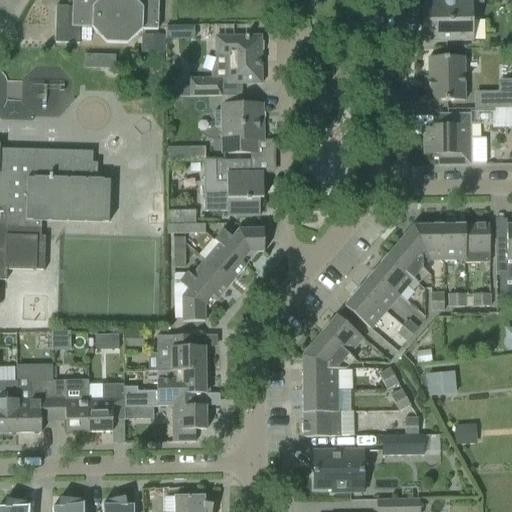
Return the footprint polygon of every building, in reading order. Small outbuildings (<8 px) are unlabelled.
[(157,31),(158,0),(72,0),(72,10),(68,9),(68,8),(56,7),(54,44),(79,45),(80,29),(91,29),(106,44),(127,45),(142,31),(157,31)] [(472,42),(472,2),(423,3),(424,43),(472,42)] [(141,36),(140,53),(163,54),(164,37),(141,36)] [(215,39),(215,57),(227,57),(227,86),(261,85),(261,37),(233,38),(233,39),(215,39)] [(100,70),(112,71),(113,53),(101,52),(100,70)] [(424,86),(425,103),(464,102),(464,58),(443,59),(443,55),(431,55),(431,59),(428,59),(428,86),(424,86)] [(0,115),(47,116),(48,77),(0,75),(0,115)] [(166,87),(166,98),(190,98),(221,98),(221,80),(189,80),(190,87),(166,87)] [(511,110),(511,90),(507,90),(499,101),(499,110),(511,110)] [(216,112),(216,129),(222,129),(222,155),(256,154),(256,142),(262,142),(262,106),(222,106),(222,112),(216,112)] [(424,129),(425,155),(425,156),(439,155),(439,164),(440,164),(440,165),(468,165),(481,165),(481,140),(468,140),(468,118),(467,118),(467,117),(447,118),(446,118),(446,128),(425,128),(425,129),(424,129)] [(0,281),(6,282),(6,271),(43,272),(44,272),(45,238),(41,238),(41,222),(108,224),(110,182),(96,182),(97,164),(0,161),(0,281)] [(227,212),(227,218),(260,217),(259,200),(263,200),(263,174),(250,174),(250,161),(203,162),(204,212),(227,212)] [(168,212),(168,226),(195,226),(195,212),(168,212)] [(205,226),(195,226),(168,226),(168,235),(205,235),(205,226)] [(489,226),(466,227),(466,262),(464,262),(464,264),(489,264),(489,226)] [(511,226),(506,226),(506,240),(495,240),(495,276),(507,275),(507,283),(511,282),(511,226)] [(443,227),(421,227),(422,234),(422,262),(443,262),(443,227)] [(466,227),(443,227),(443,262),(464,262),(466,262),(466,227)] [(264,254),(263,231),(239,231),(232,240),(223,232),(214,241),(245,268),(246,267),(241,263),(249,254),(264,254)] [(422,270),(422,262),(422,234),(407,234),(388,257),(414,280),(422,270)] [(173,270),(184,270),(184,239),(172,238),(173,270)] [(245,268),(214,241),(214,242),(218,245),(204,261),(231,284),(245,268)] [(400,297),(414,280),(388,257),(373,274),(400,297)] [(231,284),(204,261),(191,277),(187,274),(186,274),(217,300),(231,284)] [(217,300),(186,274),(178,284),(187,292),(182,298),(182,323),(205,323),(204,306),(212,297),(217,301),(217,300)] [(385,313),(400,297),(373,274),(359,291),(385,313)] [(371,330),(385,313),(359,291),(344,308),(359,321),(371,330)] [(430,294),(431,312),(443,312),(443,293),(430,294)] [(472,295),(472,308),(490,307),(489,294),(472,295)] [(447,307),(465,307),(465,295),(447,295),(447,307)] [(336,317),(322,334),(348,356),(363,340),(352,330),(336,317)] [(409,321),(402,328),(411,336),(418,329),(409,321)] [(402,328),(396,335),(405,343),(411,336),(402,328)] [(70,332),(51,333),(52,352),(70,352),(70,332)] [(141,332),(123,333),(123,346),(142,346),(141,332)] [(337,370),(348,356),(322,334),(302,358),(302,370),(337,370)] [(119,337),(110,337),(110,351),(119,351),(119,337)] [(157,373),(171,372),(205,372),(205,370),(209,370),(209,358),(205,358),(205,348),(193,348),(193,337),(166,337),(156,337),(157,373)] [(430,351),(415,353),(417,365),(431,363),(430,351)] [(377,383),(381,391),(386,389),(387,391),(398,385),(389,369),(386,371),(375,370),(381,381),(377,383)] [(337,391),(337,370),(302,370),(302,392),(337,391)] [(157,408),(172,408),(195,407),(195,395),(205,395),(205,393),(209,393),(209,380),(205,380),(205,372),(171,372),(171,378),(156,379),(157,408)] [(426,375),(428,397),(456,395),(453,372),(426,375)] [(53,422),(52,382),(40,382),(31,382),(30,377),(16,377),(17,401),(17,435),(41,434),(40,422),(53,422)] [(65,382),(52,382),(53,422),(65,422),(65,434),(89,433),(88,400),(88,383),(65,383),(65,382)] [(102,400),(88,400),(89,433),(112,433),(112,421),(124,421),(124,409),(124,396),(124,385),(102,386),(102,400)] [(390,396),(399,412),(410,406),(401,390),(390,396)] [(337,412),(337,391),(302,392),(303,414),(340,413),(340,412),(337,412)] [(133,398),(124,398),(124,409),(133,409),(133,398)] [(0,434),(17,435),(17,401),(0,401),(0,434)] [(206,407),(195,407),(172,408),(173,444),(195,444),(195,431),(206,431),(206,407)] [(124,409),(124,421),(133,421),(133,409),(124,409)] [(341,438),(340,413),(303,414),(303,438),(341,438)] [(404,419),(404,436),(417,435),(417,418),(404,419)] [(471,425),(454,426),(455,444),(472,443),(471,425)] [(382,437),(382,457),(422,456),(422,436),(382,437)] [(313,452),(314,491),(332,491),(332,494),(363,494),(363,451),(313,452)] [(211,511),(212,506),(211,505),(211,506),(204,505),(204,497),(174,498),(174,511),(211,511)] [(101,506),(101,511),(133,511),(133,506),(126,507),(124,500),(125,500),(125,498),(105,502),(106,503),(107,507),(103,507),(103,506),(101,506)] [(83,511),(83,505),(82,505),(78,506),(78,502),(79,502),(79,501),(59,499),(59,501),(60,501),(59,508),(52,508),(52,511),(83,511)] [(28,511),(29,507),(28,507),(28,508),(24,508),(24,505),(25,505),(25,504),(6,500),(6,502),(5,508),(0,508),(0,511),(28,511)] [(376,501),(376,511),(419,511),(419,500),(376,501)]
